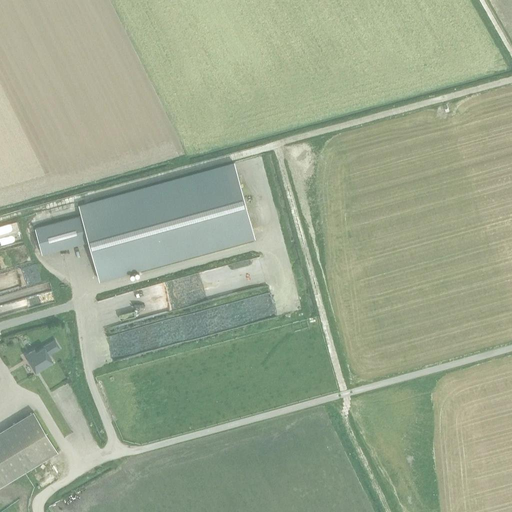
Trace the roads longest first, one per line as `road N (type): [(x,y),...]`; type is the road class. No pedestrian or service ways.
road 1 (track): [(511,348),(134,451)]
road 2 (unclassified): [(38,511),(46,493),(134,451)]
